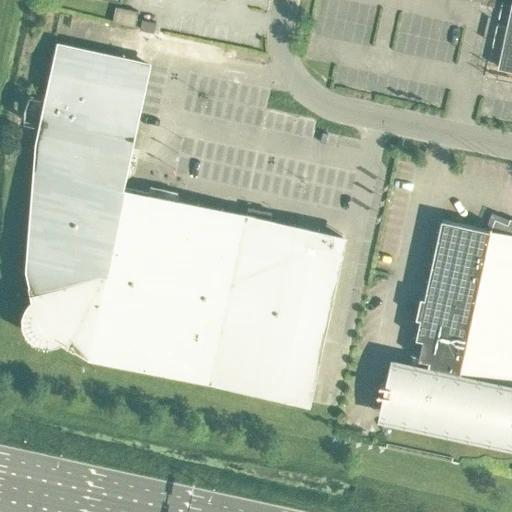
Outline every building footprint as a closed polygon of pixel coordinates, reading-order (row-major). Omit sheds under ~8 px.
[(511,0),(498,67),(511,69),(511,0)] [(140,28),(154,31),(156,21),(142,18),(140,28)] [(30,266),(37,294),(34,296),(32,298),(30,300),(28,302),(27,305),(26,307),(25,310),(24,313),(24,316),(24,319),(24,322),(25,324),(26,327),(28,330),(29,332),(31,334),(33,336),(36,338),(38,339),(41,340),(44,341),(47,341),(49,342),(52,341),(55,341),(58,340),(61,339),(63,337),(65,336),(90,351),(308,398),(343,236),(120,188),(134,122),(146,67),(147,63),(60,44),(39,142),(30,266)] [(24,112),(37,113),(38,94),(26,93),(24,112)] [(378,391),(388,393),(383,414),(393,416),(504,440),(510,413),(511,410),(511,218),(509,217),(507,223),(494,217),(491,225),(490,228),(442,218),(416,337),(423,338),(416,367),(395,363),(390,383),(380,381),(378,391)]
